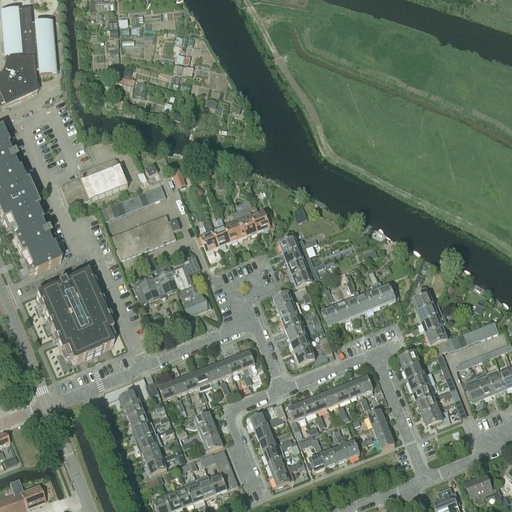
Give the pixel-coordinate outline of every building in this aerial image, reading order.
[(0,110),(0,111),(0,109),(3,108),(4,110),(36,96),(35,76),(39,76),(39,79),(55,77),(50,26),(31,28),(29,13),(0,16),(4,60),(7,59),(7,63),(4,63),(4,65),(4,67),(4,69),(3,71),(3,73),(2,75),(1,76),(0,77),(0,110)] [(114,79),(113,85),(122,87),(133,89),(135,83),(114,79)] [(13,230),(17,238),(17,239),(13,241),(21,258),(25,256),(29,265),(22,268),(27,279),(31,277),(32,278),(60,265),(53,248),(51,249),(46,239),(49,238),(47,234),(45,235),(40,225),(42,224),(19,172),(17,172),(13,162),(15,161),(13,157),(11,158),(6,148),(8,147),(1,131),(0,130),(0,220),(2,225),(3,224),(6,233),(13,230)] [(60,189),(64,199),(69,212),(128,190),(120,169),(117,170),(115,163),(78,177),(80,182),(60,189)] [(149,180),(158,175),(153,167),(144,172),(149,180)] [(155,192),(160,203),(166,201),(161,190),(155,192)] [(150,194),(154,206),(160,203),(155,192),(150,194)] [(144,196),(149,208),(154,206),(150,194),(144,196)] [(139,198),(143,210),(149,208),(144,196),(139,198)] [(133,201),(137,212),(143,210),(139,198),(133,201)] [(127,203),(132,214),(137,212),(133,201),(127,203)] [(122,205),(126,217),(132,214),(127,203),(122,205)] [(116,207),(121,219),(126,217),(122,205),(116,207)] [(111,209),(115,221),(121,219),(116,207),(111,209)] [(105,212),(110,223),(115,221),(111,209),(105,212)] [(247,211),(249,216),(250,218),(257,215),(255,209),(251,211),(251,209),(247,211)] [(294,219),(297,226),(308,222),(302,209),(297,212),(299,217),(294,219)] [(235,215),(238,221),(242,220),(241,219),(249,216),(247,211),(235,215)] [(104,226),(110,223),(105,212),(99,214),(104,226)] [(251,221),(257,236),(270,232),(267,224),(272,221),(269,214),(264,216),(251,221)] [(138,229),(147,253),(159,249),(154,237),(160,235),(164,247),(176,242),(173,235),(169,226),(166,218),(138,229)] [(213,236),(220,251),(231,247),(225,231),(221,220),(215,223),(219,233),(213,236)] [(240,225),(246,241),(257,236),(251,221),(240,225)] [(169,226),(173,235),(180,233),(176,223),(169,226)] [(201,241),(197,242),(200,250),(204,248),(207,256),(220,251),(213,236),(209,225),(203,227),(207,238),(200,241),(201,241)] [(225,231),(231,247),(246,241),(240,225),(225,231)] [(120,264),(147,253),(138,229),(110,240),(120,264)] [(154,237),(159,249),(164,247),(160,235),(154,237)] [(279,247),(284,258),(299,252),(304,249),(304,248),(304,247),(302,243),(296,245),(295,242),(292,235),(283,238),(285,245),(279,247)] [(284,258),(289,270),(303,264),(299,252),(284,258)] [(364,265),(374,262),(371,256),(362,259),(364,265)] [(289,277),(291,282),(313,273),(313,271),(319,268),(320,271),(325,269),(324,265),(313,269),(312,267),(306,269),(303,264),(289,270),(288,270),(290,277),(291,276),(291,277),(289,277)] [(190,320),(212,312),(208,303),(204,304),(200,294),(196,296),(185,269),(172,274),(170,271),(161,275),(162,278),(153,282),(152,278),(142,282),(143,285),(133,289),(141,308),(179,293),(190,320)] [(297,292),(306,289),(312,286),(319,283),(315,274),(314,272),(313,273),(291,282),(293,286),(295,285),(297,292)] [(46,293),(35,298),(39,307),(42,306),(43,310),(42,311),(41,312),(47,326),(50,324),(52,328),(50,330),(49,330),(60,355),(62,354),(67,364),(68,364),(70,363),(72,366),(83,361),(84,362),(101,354),(101,353),(112,348),(112,347),(111,345),(114,343),(110,333),(112,332),(101,308),(100,308),(98,308),(96,304),(99,303),(93,290),(93,289),(92,289),(90,289),(88,285),(90,284),(86,275),(76,280),(69,283),(69,284),(67,285),(65,286),(64,284),(62,285),(57,287),(58,289),(55,290),(53,291),(53,290),(46,293)] [(420,286),(424,279),(418,277),(415,284),(420,286)] [(376,288),(385,308),(398,303),(394,295),(397,294),(394,287),(382,291),(380,286),(376,288)] [(367,298),(373,313),(385,308),(376,288),(371,290),(373,295),(367,298)] [(446,294),(452,297),(455,291),(449,288),(446,294)] [(413,303),(418,315),(434,309),(429,297),(426,290),(415,294),(418,301),(413,303)] [(354,297),(362,317),(373,313),(367,298),(360,301),(358,295),(354,297)] [(273,302),(278,313),(293,307),(289,296),(273,302)] [(345,307),(351,322),(362,317),(354,297),(353,297),(355,302),(345,307)] [(278,313),(282,324),(297,318),(293,307),(278,313)] [(333,311),(339,326),(351,322),(345,307),(333,311)] [(480,317),(483,310),(478,307),(475,314),(480,317)] [(418,315),(422,326),(438,320),(434,309),(418,315)] [(328,331),(339,326),(333,311),(322,316),(328,331)] [(282,324),(287,336),(302,330),(297,318),(282,324)] [(422,326),(427,338),(443,332),(438,320),(422,326)] [(488,328),(493,339),(499,336),(494,325),(488,328)] [(482,330),(486,341),(493,339),(488,328),(482,330)] [(287,336),(291,347),(306,341),(302,330),(287,336)] [(479,340),(480,344),(486,341),(482,330),(476,333),(479,340)] [(431,349),(432,349),(444,344),(449,356),(456,353),(451,341),(447,342),(443,332),(427,338),(431,349)] [(469,335),(474,346),(480,344),(479,340),(476,333),(469,335)] [(464,337),(468,349),(474,346),(469,335),(464,337)] [(458,340),(462,351),(468,349),(464,337),(457,340),(458,340)] [(451,341),(456,353),(462,351),(458,340),(457,340),(452,342),(451,340),(451,341)] [(291,347),(295,358),(310,352),(306,341),(291,347)] [(432,349),(437,360),(442,358),(442,357),(448,354),(449,356),(444,344),(432,349)] [(327,359),(333,356),(328,345),(322,347),(327,359)] [(503,350),(505,356),(511,353),(511,351),(510,347),(503,350)] [(492,354),(494,360),(505,356),(503,350),(492,354)] [(315,363),(310,352),(295,358),(300,369),(315,363)] [(480,359),(482,365),(494,360),(492,354),(480,359)] [(399,362),(403,373),(420,367),(415,355),(399,362)] [(238,360),(243,373),(255,369),(250,356),(238,360)] [(437,360),(441,371),(447,369),(442,358),(437,360)] [(469,364),(471,369),(482,365),(480,359),(469,364)] [(227,364),(232,378),(243,373),(238,360),(227,364)] [(216,369),(221,382),(232,378),(227,364),(216,369)] [(459,374),(471,369),(469,364),(457,368),(459,374)] [(403,373),(408,385),(424,378),(420,367),(403,373)] [(210,386),(221,382),(216,369),(204,373),(210,386)] [(441,371),(446,383),(451,381),(447,369),(441,371)] [(489,382),(495,398),(507,393),(501,377),(498,370),(486,375),(489,382)] [(501,377),(507,393),(511,391),(511,372),(501,377)] [(193,378),(199,391),(200,395),(203,394),(212,390),(210,386),(204,373),(193,378)] [(182,382),(187,395),(199,391),(193,378),(182,382)] [(408,385),(412,396),(429,390),(424,378),(408,385)] [(357,385),(362,398),(373,394),(368,381),(357,385)] [(446,383),(450,394),(456,392),(451,381),(446,383)] [(171,387),(176,400),(187,395),(182,382),(171,387)] [(478,386),(484,402),(495,398),(489,382),(478,386)] [(345,390),(351,403),(362,398),(357,385),(345,390)] [(150,401),(151,401),(159,398),(154,386),(146,390),(150,401)] [(472,407),(484,402),(478,386),(466,391),(472,407)] [(159,391),(165,404),(176,400),(171,387),(159,391)] [(334,394),(339,407),(351,403),(345,390),(334,394)] [(412,396),(417,407),(433,401),(429,390),(412,396)] [(450,394),(455,406),(460,403),(456,392),(450,394)] [(120,400),(125,411),(140,406),(136,394),(120,400)] [(323,399),(328,412),(339,407),(334,394),(323,399)] [(312,403),(317,416),(328,412),(323,399),(312,403)] [(417,407),(421,419),(438,412),(433,401),(417,407)] [(301,408),(306,421),(317,416),(312,403),(301,408)] [(455,410),(460,422),(467,420),(460,403),(455,406),(456,409),(455,410)] [(125,411),(129,423),(145,417),(140,406),(125,411)] [(251,423),(255,434),(268,429),(272,427),(273,430),(279,428),(277,423),(282,421),(283,423),(286,422),(281,408),(274,411),(277,420),(266,424),(264,418),(251,423)] [(294,425),(306,421),(301,408),(289,412),(294,425)] [(442,424),(438,412),(421,419),(426,430),(442,424)] [(368,420),(373,431),(386,426),(381,414),(368,420)] [(194,423),(199,434),(214,428),(210,416),(194,423)] [(129,423),(133,434),(149,428),(145,417),(129,423)] [(133,434),(136,439),(134,440),(137,446),(138,445),(153,439),(156,438),(152,426),(149,428),(133,434)] [(373,431),(377,442),(390,437),(386,426),(373,431)] [(199,434),(203,445),(219,439),(214,428),(199,434)] [(268,429),(255,434),(259,446),(273,441),(268,429)] [(0,438),(0,462),(4,461),(1,455),(0,455),(0,450),(9,447),(5,437),(0,438)] [(377,442),(381,453),(382,454),(395,448),(390,437),(377,442)] [(138,445),(142,456),(158,450),(153,439),(138,445)] [(203,445),(208,457),(223,451),(219,439),(203,445)] [(259,446),(264,457),(277,452),(277,451),(273,441),(259,446)] [(277,452),(264,457),(268,468),(282,463),(279,456),(283,454),(283,452),(288,450),(286,445),(280,447),(281,450),(277,451),(277,452)] [(343,449),(348,462),(359,458),(354,445),(343,449)] [(332,454),(337,467),(348,462),(343,449),(332,454)] [(142,456),(147,468),(162,462),(162,461),(158,450),(142,456)] [(162,462),(147,468),(151,479),(167,473),(164,465),(183,457),(181,453),(162,461),(162,462)] [(213,459),(215,465),(227,460),(225,454),(213,459)] [(321,458),(326,471),(337,467),(332,454),(321,458)] [(314,476),(326,471),(321,458),(309,463),(314,476)] [(215,465),(218,470),(229,466),(227,460),(215,465)] [(268,468),(273,479),(286,474),(290,472),(291,475),(292,475),(297,473),(295,468),(290,470),(289,468),(284,470),(282,463),(268,468)] [(218,470),(220,476),(231,472),(232,472),(229,466),(218,470)] [(220,476),(219,477),(220,479),(221,479),(223,482),(233,478),(231,472),(220,476)] [(292,477),(292,475),(291,475),(290,472),(286,474),(273,479),(277,491),(291,486),(288,479),(292,477)] [(233,478),(223,482),(225,488),(236,484),(233,478)] [(496,504),(502,501),(496,487),(491,489),(486,478),(464,487),(471,504),(484,498),(486,503),(494,499),(496,504)] [(210,483),(216,499),(239,490),(236,484),(225,488),(223,482),(221,479),(220,479),(210,483)] [(160,489),(160,488),(159,488),(156,481),(145,485),(149,494),(160,489)] [(28,511),(45,505),(39,489),(23,495),(19,485),(18,483),(9,487),(10,488),(13,497),(0,501),(0,511),(28,511)] [(198,488),(205,503),(216,499),(210,483),(198,488)] [(187,492),(194,507),(205,503),(198,488),(187,492)] [(440,503),(433,505),(435,511),(434,511),(458,511),(457,510),(460,509),(455,496),(453,497),(451,491),(437,496),(440,503)] [(176,497),(182,511),(194,507),(187,492),(176,497)] [(165,501),(169,511),(181,511),(182,511),(176,497),(165,501)] [(155,511),(169,511),(165,501),(153,505),(155,511)]
